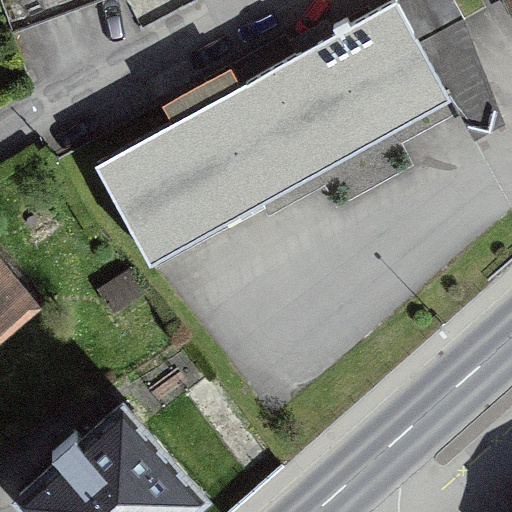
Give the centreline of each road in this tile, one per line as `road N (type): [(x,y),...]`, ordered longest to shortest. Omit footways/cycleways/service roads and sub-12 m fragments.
road 1 (primary): [(315,511),(511,337)]
road 2 (residential): [(0,124),(224,0)]
